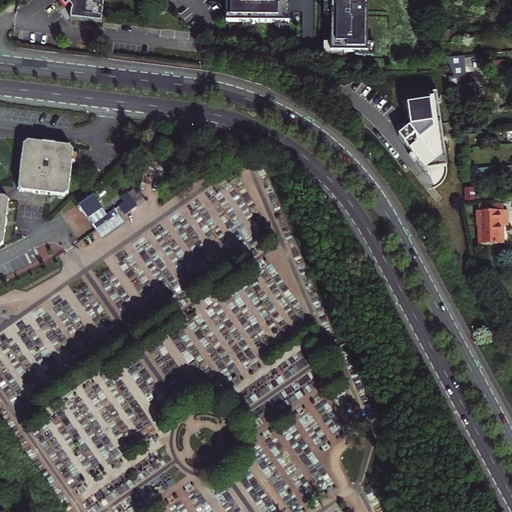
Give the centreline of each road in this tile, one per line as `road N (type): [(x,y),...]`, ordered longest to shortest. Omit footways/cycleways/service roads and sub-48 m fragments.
road 1 (secondary): [(0,87),(219,116),(299,152),(361,219),(511,493)]
road 2 (secondary): [(511,443),(384,208),(316,132),(228,91),(0,63)]
